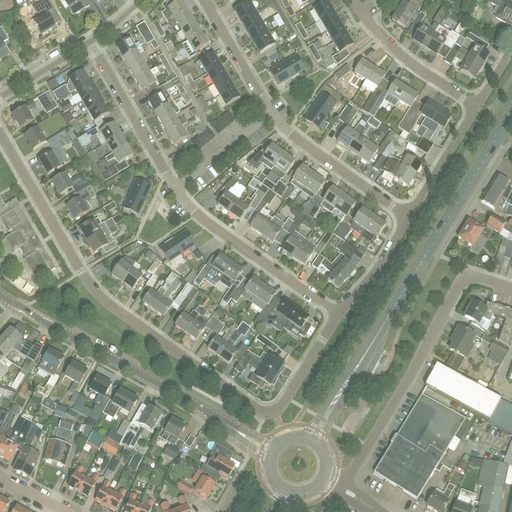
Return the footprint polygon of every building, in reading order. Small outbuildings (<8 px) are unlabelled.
[(47,0),(40,5),(34,8),(38,15),(37,15),(40,21),(35,24),(33,21),(25,25),(31,35),(38,31),(41,36),(54,29),(47,17),(55,13),(47,0)] [(65,9),(67,8),(73,17),(89,8),(84,0),(72,0),(71,1),(71,0),(63,0),(61,2),(65,9)] [(419,16),(415,13),(415,12),(408,8),(411,0),(399,0),(398,5),(394,10),(397,13),(395,16),(392,22),(405,29),(409,23),(413,25),(419,16)] [(466,3),(461,0),(453,0),(452,2),(461,10),(466,3)] [(511,6),(504,2),(504,3),(498,0),(491,0),(490,4),(500,10),(495,19),(507,26),(508,25),(511,27),(508,31),(511,33),(511,6)] [(285,11),(290,8),(286,1),(281,4),(285,11)] [(167,25),(187,12),(181,2),(168,10),(172,17),(165,21),(167,25)] [(278,16),(282,13),(276,2),(271,5),(278,16)] [(320,22),(333,14),(327,3),(313,12),(320,22)] [(241,23),(255,14),(249,4),(234,12),(241,23)] [(434,24),(439,27),(449,11),(442,7),(432,23),(434,24)] [(178,27),(180,31),(194,23),(187,12),(167,25),(170,30),(177,26),(178,27)] [(282,13),(278,16),(273,19),(279,29),(284,26),(284,27),(289,24),(282,13)] [(420,13),(419,16),(413,25),(412,27),(417,30),(419,27),(425,16),(420,13)] [(247,34),(262,25),(255,14),(241,23),(247,34)] [(326,33),(339,25),(333,14),(320,22),(326,33)] [(156,31),(161,29),(157,22),(152,24),(156,31)] [(187,43),(200,35),(194,23),(180,31),(187,43)] [(289,24),(284,27),(290,37),(295,35),(289,24)] [(299,34),(304,31),(300,24),(295,27),(299,34)] [(413,42),(425,50),(439,27),(434,24),(431,28),(424,24),(422,28),(414,41),(413,42)] [(453,34),(459,38),(465,27),(460,24),(453,34)] [(253,45),(268,36),(262,25),(247,34),(253,45)] [(332,44),(346,36),(339,25),(326,33),(332,44)] [(422,28),(419,27),(417,30),(412,27),(409,32),(406,36),(414,41),(422,28)] [(444,31),(439,27),(425,50),(437,57),(437,56),(443,46),(450,51),(451,50),(454,45),(459,38),(453,34),(451,32),(449,34),(444,31)] [(0,62),(8,57),(1,45),(8,41),(1,29),(0,29),(0,62)] [(161,29),(156,31),(160,39),(165,36),(161,29)] [(304,31),(299,34),(303,42),(308,39),(304,31)] [(150,34),(142,39),(146,46),(149,44),(150,44),(155,42),(150,34)] [(484,54),(489,46),(469,34),(465,39),(477,46),(475,49),(484,54)] [(207,46),(200,35),(187,43),(181,46),(190,60),(197,56),(195,53),(207,46)] [(260,56),(264,53),(274,47),(268,36),(253,45),(260,56)] [(352,47),(346,36),(332,44),(338,54),(334,57),(338,64),(350,55),(347,50),(352,47)] [(123,60),(141,49),(138,44),(135,46),(130,38),(122,43),(123,45),(116,49),(123,60)] [(454,45),(461,49),(465,41),(459,38),(454,45)] [(155,42),(150,44),(154,51),(159,48),(155,42)] [(169,54),(174,51),(169,43),(164,46),(169,54)] [(312,56),(317,53),(313,46),(308,49),(312,56)] [(443,46),(437,56),(445,60),(450,51),(443,46)] [(142,63),(139,57),(144,54),(141,49),(123,60),(129,71),(142,63)] [(466,60),(468,61),(481,69),(488,57),(484,54),(475,49),(471,55),(470,54),(461,49),(458,54),(457,54),(458,54),(466,60)] [(455,59),(458,54),(457,54),(458,54),(451,50),(450,51),(445,60),(443,62),(450,66),(455,59)] [(174,51),(169,54),(173,61),(178,58),(174,51)] [(317,53),(312,56),(316,63),(321,60),(317,53)] [(275,54),(268,58),(271,64),(278,60),(275,54)] [(468,61),(466,60),(458,54),(455,59),(464,65),(460,73),(473,81),(481,69),(468,61)] [(162,66),(167,63),(163,55),(158,58),(162,66)] [(206,75),(220,67),(213,56),(200,64),(206,75)] [(283,65),(291,79),(305,71),(297,57),(283,65)] [(149,74),(149,73),(142,63),(129,71),(135,81),(149,74)] [(167,63),(162,66),(169,78),(174,75),(167,63)] [(366,82),(373,70),(362,63),(354,75),(366,82)] [(179,69),(184,77),(190,73),(185,65),(179,69)] [(278,87),(291,79),(283,65),(270,73),(278,87)] [(334,77),(338,83),(352,72),(347,66),(334,77)] [(213,86),(226,78),(220,67),(206,75),(213,86)] [(155,85),(152,79),(159,74),(156,69),(149,73),(149,74),(135,81),(142,93),(155,85)] [(384,77),(373,70),(366,82),(362,88),(373,94),(362,111),(368,115),(381,94),(376,91),(384,77)] [(68,81),(67,87),(65,86),(53,94),(57,102),(69,95),(90,83),(83,72),(68,81)] [(188,86),(193,83),(188,76),(183,79),(188,86)] [(219,97),(232,89),(226,78),(213,86),(219,97)] [(182,98),(187,95),(177,79),(162,87),(166,93),(175,88),(182,98)] [(92,88),(90,83),(69,95),(72,100),(77,96),(81,103),(96,94),(98,93),(95,88),(93,87),(92,88)] [(193,83),(188,86),(192,93),(197,90),(193,83)] [(398,103),(399,103),(406,91),(395,84),(388,96),(387,96),(386,97),(382,94),(381,94),(368,115),(367,116),(371,119),(372,118),(373,119),(384,101),(395,108),(398,103)] [(232,89),(219,97),(226,108),(239,100),(232,89)] [(399,103),(410,110),(418,98),(406,91),(399,103)] [(47,92),(36,99),(46,115),(57,108),(47,92)] [(81,103),(76,106),(79,111),(84,108),(87,114),(102,105),(104,104),(102,99),(100,98),(99,99),(96,94),(81,103)] [(148,103),(154,114),(168,106),(173,103),(170,99),(165,102),(161,95),(148,103)] [(187,95),(182,98),(186,106),(191,103),(187,95)] [(314,109),(327,118),(336,105),(323,96),(314,109)] [(201,108),(205,105),(201,97),(196,100),(201,108)] [(18,113),(12,117),(20,130),(32,123),(26,113),(35,108),(31,102),(17,111),(18,113)] [(68,102),(59,107),(63,114),(68,111),(72,109),(68,102)] [(168,106),(154,114),(161,125),(174,117),(170,111),(175,108),(173,103),(168,106)] [(102,105),(87,114),(94,125),(108,115),(102,105)] [(205,105),(201,108),(205,115),(210,112),(205,105)] [(348,105),(337,120),(343,124),(353,109),(348,105)] [(415,135),(422,139),(423,140),(423,139),(422,138),(427,131),(428,131),(432,124),(440,112),(428,105),(421,117),(425,119),(415,135)] [(318,131),(327,118),(314,109),(305,121),(318,131)] [(353,109),(343,124),(347,128),(358,112),(353,109)] [(195,110),(190,113),(194,120),(199,117),(195,110)] [(67,124),(74,120),(70,112),(63,116),(67,124)] [(414,116),(408,112),(401,122),(397,129),(403,132),(414,116)] [(434,135),(439,128),(444,131),(451,119),(440,112),(432,124),(428,131),(434,135)] [(224,116),(231,125),(235,122),(228,113),(224,116)] [(227,129),(231,125),(224,116),(219,120),(227,129)] [(414,116),(403,132),(409,136),(419,119),(414,116)] [(167,136),(181,128),(187,124),(184,119),(178,123),(174,117),(161,125),(167,136)] [(203,133),(206,130),(203,124),(199,117),(194,120),(198,126),(193,129),(198,137),(199,136),(203,133)] [(222,132),(227,129),(219,120),(215,123),(222,132)] [(378,130),(378,129),(381,125),(373,120),(370,124),(378,130)] [(70,123),(76,134),(81,131),(74,121),(70,123)] [(218,136),(222,132),(215,123),(211,127),(218,136)] [(101,147),(105,144),(120,135),(114,125),(99,134),(95,137),(101,147)] [(348,151),(363,129),(358,125),(352,134),(347,130),(338,144),(348,151)] [(181,128),(167,136),(173,147),(187,139),(181,128)] [(73,135),(70,130),(70,129),(46,143),(50,149),(73,135)] [(203,133),(211,142),(215,138),(208,129),(206,130),(203,133)] [(368,144),(362,140),(363,136),(366,131),(363,129),(348,151),(358,158),(368,144)] [(24,137),(33,152),(45,145),(36,130),(24,137)] [(207,145),(211,142),(203,133),(199,136),(207,145)] [(392,141),(396,136),(391,133),(384,143),(379,149),(384,153),(388,148),(392,141)] [(39,162),(47,176),(59,169),(58,167),(67,162),(60,151),(72,143),(77,141),(73,135),(50,149),(53,154),(39,162)] [(112,155),(127,146),(120,135),(105,144),(112,155)] [(77,140),(79,145),(87,140),(84,136),(77,140)] [(202,149),(207,145),(199,136),(198,137),(195,140),(202,149)] [(402,148),(406,143),(396,136),(392,141),(402,148)] [(423,140),(422,139),(419,144),(430,151),(433,146),(423,139),(423,140)] [(88,141),(87,140),(79,145),(80,145),(82,149),(89,144),(88,141)] [(198,152),(202,149),(195,140),(190,143),(198,152)] [(368,144),(358,158),(368,165),(378,151),(368,144)] [(419,144),(416,149),(427,156),(430,151),(419,144)] [(107,164),(114,160),(118,166),(133,157),(127,146),(112,155),(105,159),(107,164)] [(272,147),(268,153),(263,150),(248,164),(256,170),(260,164),(271,171),(274,168),(282,154),(272,147)] [(95,165),(99,163),(93,152),(88,154),(95,165)] [(386,160),(414,178),(421,167),(406,158),(403,163),(399,161),(398,161),(384,153),(382,157),(386,160)] [(274,168),(286,176),(294,163),(282,154),(274,168)] [(386,160),(382,157),(373,169),(378,172),(380,169),(385,173),(384,174),(393,179),(408,188),(414,178),(386,160)] [(101,176),(104,182),(118,174),(115,168),(101,176)] [(302,193),(315,174),(314,173),(312,172),(310,171),(308,171),(307,172),(302,168),(291,185),(291,186),(301,192),(302,193)] [(320,199),(316,196),(324,184),(319,180),(320,179),(319,178),(318,176),(317,175),(315,174),(302,193),(312,200),(309,204),(302,214),(307,217),(320,199)] [(72,190),(75,195),(89,187),(82,175),(69,183),(64,176),(52,183),(60,197),(72,190)] [(497,177),(481,203),(494,211),(506,218),(511,218),(511,186),(505,182),(497,177)] [(231,190),(237,184),(233,180),(223,189),(228,194),(227,196),(226,195),(218,206),(229,214),(237,203),(241,197),(232,191),(231,190)] [(130,196),(145,202),(151,188),(136,181),(130,196)] [(277,196),(284,186),(279,183),(272,193),(275,195),(276,196),(277,196)] [(249,209),(254,212),(269,191),(261,186),(250,201),(247,199),(241,206),(237,203),(229,214),(240,222),(248,211),(249,209)] [(284,186),(277,196),(282,200),(289,190),(284,186)] [(96,198),(89,187),(75,195),(79,201),(67,208),(70,214),(68,215),(72,221),(74,220),(74,222),(87,214),(82,206),(90,202),(90,201),(96,198)] [(114,193),(122,197),(124,191),(116,188),(114,193)] [(335,210),(344,198),(343,198),(345,195),(340,192),(339,192),(338,193),(333,190),(324,201),(320,199),(307,217),(309,220),(312,222),(319,211),(321,208),(332,215),(335,210)] [(276,196),(275,195),(272,193),(269,191),(254,212),(258,215),(257,217),(258,218),(251,229),(262,237),(274,219),(273,218),(272,220),(269,218),(269,214),(263,211),(267,205),(269,207),(276,196)] [(138,217),(145,202),(130,196),(123,210),(138,217)] [(355,206),(344,198),(335,210),(332,215),(341,221),(338,225),(339,226),(332,235),(333,236),(337,239),(344,229),(345,228),(351,219),(347,217),(355,206)] [(26,261),(24,262),(36,282),(56,270),(44,250),(42,251),(15,206),(18,205),(15,200),(4,207),(0,199),(0,215),(2,214),(5,217),(0,220),(8,234),(13,231),(15,235),(5,240),(13,254),(20,250),(26,261)] [(103,209),(106,215),(116,209),(113,203),(103,209)] [(351,219),(345,228),(344,229),(337,239),(341,241),(343,243),(349,233),(351,231),(360,237),(362,236),(365,232),(374,219),(363,211),(355,222),(351,219)] [(307,217),(302,214),(301,213),(294,224),(286,235),(292,239),(282,251),(294,259),(306,241),(295,233),(304,220),(307,222),(309,220),(307,217)] [(511,220),(511,219),(507,227),(491,218),(486,227),(499,235),(501,231),(506,233),(511,236),(511,220)] [(280,231),(286,235),(294,224),(288,220),(284,226),(274,219),(262,237),(272,244),(280,233),(279,233),(280,231)] [(365,232),(369,236),(376,240),(385,226),(374,219),(365,232)] [(87,243),(115,226),(111,220),(104,224),(97,228),(94,223),(80,231),(87,243)] [(468,224),(458,240),(472,247),(473,248),(479,237),(482,232),(481,231),(468,224)] [(108,246),(104,240),(111,236),(119,232),(115,226),(87,243),(94,255),(102,250),(105,255),(118,248),(114,242),(108,246)] [(317,248),(306,241),(294,259),(304,267),(313,255),(312,255),(313,253),(318,257),(319,256),(333,236),(332,235),(328,232),(317,248)] [(173,242),(181,255),(194,246),(186,233),(173,242)] [(164,245),(166,247),(160,250),(168,263),(181,255),(173,242),(172,240),(164,245)] [(504,256),(508,245),(509,244),(503,240),(502,242),(497,256),(503,259),(504,258),(504,256)] [(347,263),(352,257),(342,249),(345,245),(343,243),(341,241),(335,250),(339,252),(338,254),(341,256),(331,266),(347,281),(356,271),(347,263)] [(345,245),(342,249),(352,257),(356,251),(346,244),(345,245)] [(134,245),(123,252),(126,257),(137,251),(134,245)] [(357,253),(363,257),(367,251),(360,248),(358,251),(357,253)] [(347,281),(331,266),(324,260),(319,256),(318,257),(311,267),(317,271),(320,266),(332,277),(327,281),(337,291),(347,281)] [(218,283),(231,265),(220,257),(211,270),(206,266),(193,283),(198,287),(208,274),(214,279),(212,282),(217,285),(218,283)] [(153,276),(161,264),(156,261),(147,273),(153,276)] [(131,271),(121,263),(112,277),(122,284),(131,271)] [(162,264),(161,264),(153,276),(158,280),(166,269),(161,266),(162,264)] [(142,278),(136,274),(140,268),(135,265),(131,271),(122,284),(132,292),(142,278)] [(221,302),(227,306),(231,300),(238,289),(233,286),(239,277),(242,273),(231,265),(218,283),(226,289),(229,291),(221,302)] [(187,283),(197,276),(193,272),(184,279),(187,283)] [(165,283),(166,284),(162,290),(161,290),(156,296),(150,293),(142,304),(152,311),(176,277),(171,274),(165,283)] [(163,318),(171,308),(173,304),(174,304),(168,300),(173,293),(174,294),(180,286),(179,285),(182,281),(177,278),(176,277),(152,311),(163,318)] [(313,277),(309,282),(314,286),(318,281),(313,277)] [(241,298),(251,305),(264,288),(253,281),(250,285),(244,293),(238,289),(231,300),(236,304),(241,298)] [(179,297),(185,301),(193,289),(187,285),(179,297)] [(275,296),(264,288),(251,305),(262,313),(254,325),(259,329),(263,323),(271,313),(266,309),(272,300),(275,296)] [(195,291),(193,289),(185,301),(190,305),(198,293),(195,291)] [(489,324),(491,319),(484,315),(486,311),(485,311),(479,308),(480,305),(471,300),(466,309),(469,310),(465,318),(471,321),(469,324),(480,330),(484,322),(489,324)] [(274,321),(285,328),(297,311),(285,303),(278,315),(272,311),(271,313),(263,323),(269,327),(274,321)] [(509,350),(511,340),(511,312),(488,304),(485,311),(486,311),(484,315),(491,319),(492,318),(504,322),(497,342),(496,343),(508,349),(509,350)] [(185,335),(203,310),(199,307),(195,314),(193,312),(188,319),(183,316),(175,327),(176,328),(175,329),(175,330),(179,333),(180,333),(181,332),(185,335)] [(222,318),(226,313),(219,308),(216,313),(222,318)] [(211,333),(218,323),(213,319),(209,323),(203,319),(207,313),(203,310),(185,335),(196,342),(205,329),(211,333)] [(308,319),(297,311),(285,328),(290,332),(293,329),(299,333),(298,335),(304,339),(312,326),(306,322),(308,319)] [(218,323),(211,333),(218,338),(225,328),(218,323)] [(236,333),(218,358),(228,365),(233,359),(235,355),(236,353),(232,350),(237,343),(236,343),(243,331),(247,334),(250,329),(242,323),(239,328),(236,333)] [(454,374),(457,368),(463,358),(466,360),(473,347),(470,346),(475,337),(459,329),(451,342),(454,344),(450,351),(453,353),(444,368),(454,374)] [(1,339),(13,350),(22,341),(10,330),(1,339)] [(208,351),(218,358),(236,333),(232,330),(227,336),(222,342),(216,339),(208,351)] [(255,340),(275,355),(279,349),(259,335),(255,340)] [(487,361),(499,367),(508,349),(496,343),(484,336),(480,341),(491,347),(488,351),(491,353),(487,361)] [(0,354),(4,359),(13,350),(1,339),(0,340),(0,354)] [(35,363),(42,349),(35,345),(27,359),(28,359),(33,362),(35,363)] [(48,351),(43,360),(40,359),(37,365),(39,367),(37,370),(52,378),(63,359),(48,351)] [(235,355),(233,359),(239,363),(243,358),(236,353),(235,355)] [(260,360),(257,365),(258,366),(276,377),(279,373),(281,374),(284,369),(282,368),(283,366),(277,362),(280,358),(272,353),(269,357),(265,364),(260,360)] [(0,364),(4,359),(0,354),(0,372),(3,374),(4,375),(8,371),(0,364)] [(236,367),(234,370),(241,375),(247,366),(247,365),(250,360),(244,357),(243,358),(239,363),(236,367)] [(383,357),(378,366),(382,368),(387,359),(383,357)] [(35,363),(33,362),(28,359),(22,370),(31,375),(37,364),(35,363)] [(250,360),(247,365),(247,366),(255,371),(258,366),(257,365),(250,360)] [(75,407),(80,397),(74,394),(79,385),(80,385),(87,373),(72,364),(65,377),(74,382),(68,394),(73,397),(69,404),(75,407)] [(253,375),(249,381),(262,389),(265,384),(270,387),(271,385),(273,386),(276,382),(274,380),(276,377),(258,366),(255,371),(259,373),(256,377),(253,375)] [(500,401),(486,393),(487,391),(486,391),(485,392),(436,366),(437,367),(426,388),(489,422),(500,401)] [(15,382),(20,385),(24,377),(20,374),(19,374),(15,382)] [(99,407),(104,399),(111,386),(96,378),(89,391),(98,396),(93,404),(99,407)] [(11,389),(12,390),(16,392),(20,386),(20,385),(15,382),(11,389)] [(44,390),(40,396),(45,398),(47,399),(53,388),(47,385),(44,390)] [(247,391),(252,394),(256,388),(251,385),(247,391)] [(0,395),(8,398),(11,392),(0,387),(0,395)] [(110,402),(103,414),(113,420),(115,417),(119,409),(130,415),(137,401),(119,392),(113,404),(110,402)] [(42,405),(41,407),(51,412),(55,405),(44,399),(41,405),(42,405)] [(427,400),(419,402),(374,475),(416,501),(463,422),(427,400)] [(56,406),(54,417),(65,419),(67,408),(56,406)] [(127,434),(121,445),(130,450),(135,439),(139,441),(141,437),(146,429),(151,432),(155,425),(158,425),(161,418),(160,416),(161,415),(158,413),(159,413),(152,409),(151,410),(148,408),(147,410),(142,420),(135,417),(131,425),(126,434),(127,434)] [(0,458),(0,459),(15,430),(14,430),(13,432),(9,430),(19,412),(12,409),(9,414),(3,426),(0,431),(0,458)] [(97,409),(91,421),(97,425),(104,412),(98,409),(97,409)] [(0,424),(3,426),(9,414),(0,411),(0,424)] [(50,442),(44,462),(64,468),(70,448),(67,447),(73,425),(63,422),(61,421),(59,429),(59,430),(55,428),(50,442)] [(116,433),(111,442),(112,443),(119,446),(126,434),(131,425),(124,421),(117,434),(116,433)] [(161,440),(170,444),(174,447),(178,441),(185,428),(172,421),(161,440)] [(18,449),(22,452),(34,427),(26,423),(19,438),(20,439),(19,440),(17,439),(19,435),(18,435),(20,433),(15,430),(0,459),(4,461),(3,462),(4,463),(7,465),(9,465),(10,463),(10,464),(18,449)] [(36,424),(34,427),(22,452),(21,454),(26,456),(26,457),(28,458),(29,456),(35,459),(37,456),(33,454),(42,434),(41,434),(44,428),(36,424)] [(99,451),(106,441),(93,433),(86,444),(99,451)] [(192,435),(177,458),(185,464),(200,440),(192,435)] [(112,443),(107,452),(108,452),(115,456),(120,447),(119,446),(112,443)] [(168,446),(163,456),(174,462),(179,453),(179,452),(169,446),(168,446)] [(127,459),(130,453),(123,449),(120,456),(127,459)] [(40,457),(37,456),(35,459),(29,456),(28,458),(26,457),(26,456),(21,454),(13,472),(30,479),(40,457)] [(134,455),(128,467),(136,471),(142,460),(134,455)] [(205,466),(201,473),(205,475),(217,482),(220,478),(221,478),(226,481),(234,468),(229,465),(220,460),(218,458),(216,462),(211,460),(210,462),(207,467),(205,466)] [(460,470),(464,472),(469,462),(460,458),(454,471),(458,473),(460,470)] [(144,459),(140,469),(146,472),(143,479),(150,481),(157,465),(144,459)] [(113,460),(108,470),(114,473),(119,464),(113,460)] [(498,511),(508,467),(482,462),(477,487),(483,488),(477,511),(498,511)] [(78,493),(86,480),(80,477),(83,471),(79,468),(68,488),(78,493)] [(195,491),(195,492),(200,495),(198,497),(202,500),(205,502),(217,482),(205,475),(198,486),(195,491)] [(86,480),(78,493),(88,499),(99,479),(94,477),(91,483),(86,480)] [(105,508),(112,495),(107,492),(110,485),(106,483),(95,503),(105,508)] [(181,483),(177,488),(189,496),(192,490),(181,483)] [(448,485),(445,491),(441,499),(433,495),(426,508),(435,511),(442,511),(447,502),(451,494),(454,488),(448,485)] [(112,495),(105,508),(112,511),(116,511),(126,494),(121,491),(118,498),(112,495)] [(137,511),(140,506),(134,504),(137,497),(132,496),(125,511),(137,511)] [(474,502),(459,497),(456,506),(455,506),(452,511),(471,511),(474,502)] [(0,498),(0,511),(4,511),(9,504),(0,498)] [(178,511),(189,511),(185,499),(178,501),(182,511),(178,511)] [(140,506),(137,511),(150,511),(153,504),(148,502),(146,508),(140,506)]
